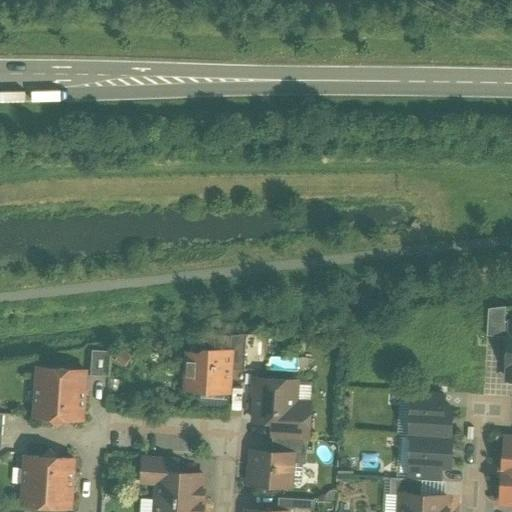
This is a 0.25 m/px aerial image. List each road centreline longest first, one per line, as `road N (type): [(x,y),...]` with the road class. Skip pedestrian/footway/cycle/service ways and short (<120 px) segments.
road 1 (secondary): [(0,86),(511,85)]
road 2 (residential): [(87,424),(233,438),(227,511)]
